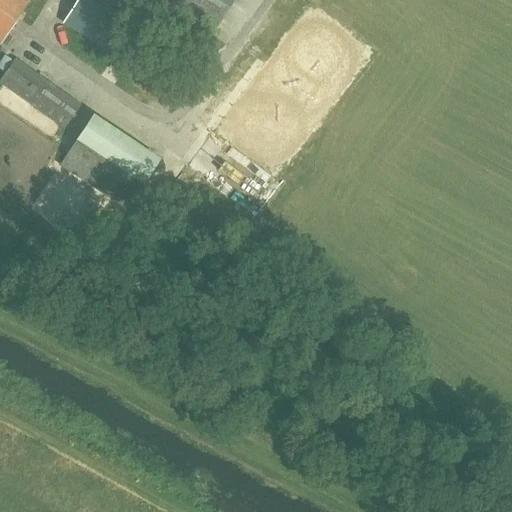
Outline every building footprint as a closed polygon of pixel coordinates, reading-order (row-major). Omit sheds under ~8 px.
[(30,0),(0,0),(0,45),(30,0)] [(115,56),(133,28),(89,0),(79,0),(65,23),(115,56)] [(157,0),(212,35),(233,0),(157,0)] [(320,49),(278,105),(293,116),(335,60),(320,49)] [(65,129),(82,104),(16,57),(0,80),(0,83),(57,123),(65,129)] [(254,59),(235,94),(250,102),(269,67),(254,59)] [(308,102),(293,120),(309,132),(323,113),(308,102)] [(127,210),(161,159),(94,114),(60,165),(127,210)]
